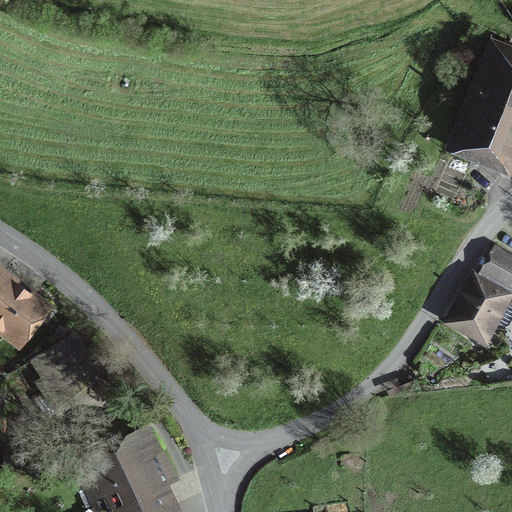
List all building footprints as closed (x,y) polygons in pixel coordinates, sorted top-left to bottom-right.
[(503,43),(493,39),(453,140),(509,162),(511,154),(511,59),(499,54),(503,43)] [(511,257),(495,248),(456,318),(484,333),(505,295),(491,287),(495,278),(511,286),(511,257)] [(0,325),(19,340),(44,308),(1,275),(0,276),(0,325)] [(70,392),(108,368),(94,347),(40,382),(58,410),(75,399),(70,392)] [(171,511),(134,433),(75,461),(88,487),(78,492),(87,511),(171,511)]
